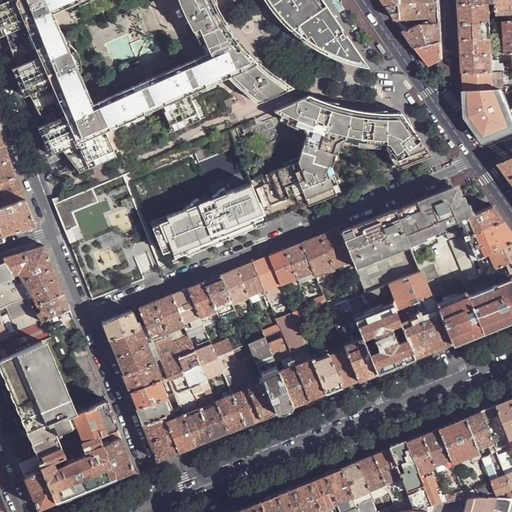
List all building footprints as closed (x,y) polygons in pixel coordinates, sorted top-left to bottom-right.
[(0,0),(0,36),(7,34),(18,66),(13,69),(25,96),(30,94),(46,124),(38,127),(51,155),(63,150),(80,172),(118,155),(107,130),(160,107),(172,132),(203,118),(192,93),(229,76),(243,89),(259,101),(293,87),(278,77),(270,71),(262,65),(248,51),(238,41),(230,28),(224,21),(200,34),(203,39),(211,50),(215,54),(105,102),(103,97),(60,0),(0,0)] [(64,0),(60,0),(103,97),(107,96),(64,0)] [(185,0),(200,34),(224,21),(216,4),(214,0),(185,0)] [(322,0),(265,0),(269,6),(290,29),(306,42),(334,57),(357,64),(363,60),(322,0)] [(382,0),(397,20),(402,20),(400,0),(382,0)] [(400,0),(402,20),(404,20),(421,19),(419,0),(400,0)] [(419,0),(421,19),(430,18),(432,24),(441,24),(439,0),(419,0)] [(511,0),(496,0),(497,3),(497,15),(511,14),(511,0)] [(489,4),(459,5),(460,16),(460,24),(490,23),(489,4)] [(401,27),(404,32),(410,29),(407,25),(404,20),(402,20),(397,20),(401,27)] [(490,23),(460,24),(461,33),(461,40),(491,39),(490,23)] [(441,31),(441,24),(432,24),(422,25),(428,45),(442,42),(441,31)] [(410,29),(404,32),(411,41),(415,48),(428,45),(422,25),(410,29)] [(491,39),(461,40),(461,49),(462,55),(492,54),(491,39)] [(428,45),(415,48),(429,66),(443,59),(442,49),(442,42),(428,45)] [(215,54),(211,50),(194,58),(107,96),(103,97),(105,102),(215,54)] [(492,54),(462,55),(462,66),(463,73),(485,72),(490,72),(493,72),(492,54)] [(490,72),(485,72),(486,90),(495,89),(501,89),(511,89),(510,71),(504,71),(500,71),(493,72),(490,72)] [(485,72),(463,73),(463,83),(464,91),(469,91),(486,90),(485,72)] [(486,90),(469,91),(469,99),(464,101),(465,117),(480,138),(488,135),(490,140),(511,132),(509,127),(511,125),(511,116),(504,98),(500,100),(495,89),(486,90)] [(501,89),(495,89),(500,100),(504,98),(501,89)] [(309,95),(299,99),(301,100),(306,102),(315,106),(327,111),(341,115),(350,117),(354,118),(368,120),(382,121),(387,121),(397,121),(424,158),(431,155),(401,113),(396,113),(383,113),(369,112),(356,110),(343,107),(330,103),(322,100),(315,97),(309,95)] [(251,184),(267,221),(285,214),(336,193),(328,174),(337,137),(350,139),(366,142),(382,143),(386,143),(387,144),(403,167),(424,158),(397,121),(387,121),(382,121),(368,120),(354,118),(350,117),(341,115),(327,111),(315,106),(306,102),(301,100),(299,99),(273,111),(277,113),(291,121),(304,127),(309,128),(296,162),(250,181),(251,184)] [(488,135),(480,138),(484,143),(490,140),(488,135)] [(5,144),(0,145),(0,163),(11,159),(5,144)] [(511,157),(499,163),(511,179),(511,157)] [(11,159),(0,163),(0,181),(17,175),(11,159)] [(0,208),(26,198),(17,175),(0,181),(0,208)] [(267,221),(251,184),(236,190),(235,189),(228,191),(228,192),(228,193),(215,198),(201,204),(188,209),(188,208),(187,208),(167,216),(169,221),(162,223),(172,248),(176,258),(187,254),(195,251),(197,250),(214,243),(222,240),(241,232),(250,228),(267,222),(267,221)] [(93,187),(92,185),(53,200),(66,231),(72,228),(78,225),(73,212),(99,201),(93,187)] [(214,195),(215,198),(228,193),(228,192),(228,191),(226,187),(223,188),(221,190),(218,192),(216,194),(214,195)] [(443,191),(396,210),(413,252),(460,233),(455,221),(460,219),(471,215),(466,204),(464,205),(462,198),(460,199),(457,191),(444,195),(443,191)] [(186,206),(187,208),(188,208),(188,209),(201,204),(199,197),(197,198),(195,200),(192,202),(190,205),(186,206)] [(0,208),(0,227),(3,235),(36,224),(26,198),(0,208)] [(498,212),(493,205),(474,213),(471,215),(460,219),(466,233),(467,236),(504,220),(498,212)] [(395,209),(341,231),(352,260),(355,266),(361,281),(365,292),(389,283),(420,270),(416,262),(413,252),(396,210),(395,209)] [(460,219),(455,221),(460,233),(462,235),(466,233),(460,219)] [(511,231),(510,229),(504,220),(467,236),(468,237),(477,258),(478,257),(488,252),(511,240),(511,231)] [(172,248),(162,223),(154,227),(164,251),(172,248)] [(330,231),(321,235),(334,267),(352,260),(341,231),(339,227),(330,231)] [(72,228),(66,231),(70,242),(76,240),(72,228)] [(311,238),(301,242),(314,271),(315,274),(334,267),(321,235),(311,238)] [(461,235),(449,240),(462,270),(470,280),(478,276),(472,260),(463,239),(461,235)] [(472,260),(477,258),(468,237),(463,239),(472,260)] [(511,240),(488,252),(495,268),(505,264),(511,261),(511,260),(511,240)] [(294,245),(286,248),(298,277),(314,271),(301,242),(294,245)] [(53,267),(45,245),(5,257),(6,260),(7,261),(15,275),(20,272),(24,280),(53,267)] [(277,252),(269,255),(281,283),(281,284),(298,277),(286,248),(277,252)] [(488,252),(478,257),(484,273),(495,268),(488,252)] [(261,258),(253,262),(265,290),(281,283),(269,255),(261,258)] [(430,256),(416,262),(420,270),(425,282),(432,279),(439,276),(430,256)] [(478,276),(484,273),(478,257),(477,258),(472,260),(478,276)] [(352,260),(334,267),(336,274),(355,266),(352,260)] [(0,263),(0,283),(16,277),(15,275),(7,261),(0,263)] [(245,265),(237,268),(249,296),(262,291),(265,290),(253,262),(245,265)] [(64,292),(53,267),(24,280),(25,281),(38,303),(64,292)] [(315,274),(318,282),(334,276),(336,275),(336,274),(334,267),(315,274)] [(228,271),(220,275),(232,301),(232,303),(249,296),(237,268),(228,271)] [(393,293),(394,297),(392,302),(395,310),(414,302),(431,296),(426,284),(425,282),(420,270),(389,283),(393,293)] [(20,272),(15,275),(16,277),(20,283),(25,281),(24,280),(20,272)] [(212,278),(204,281),(215,308),(232,301),(220,275),(212,278)] [(0,283),(0,309),(28,297),(20,283),(16,277),(0,283)] [(300,283),(298,277),(281,284),(283,290),(300,283)] [(511,281),(511,279),(511,277),(475,292),(476,295),(511,281)] [(439,279),(426,284),(431,296),(432,295),(433,295),(444,291),(439,279)] [(33,305),(38,303),(25,281),(20,283),(28,297),(33,305)] [(196,284),(188,287),(200,316),(216,310),(215,308),(204,281),(196,284)] [(365,292),(361,281),(357,283),(361,294),(365,292)] [(511,317),(511,281),(476,295),(476,296),(469,299),(482,329),(499,323),(511,317)] [(281,284),(281,283),(265,290),(266,293),(269,301),(285,294),(283,290),(281,284)] [(355,318),(361,315),(359,310),(360,309),(363,305),(393,293),(389,283),(365,292),(361,294),(347,300),(351,308),(355,318)] [(180,291),(172,294),(184,323),(200,316),(188,287),(180,291)] [(438,307),(468,295),(466,291),(436,303),(438,307)] [(70,309),(64,292),(38,303),(33,305),(42,321),(70,309)] [(156,301),(169,332),(184,325),(184,323),(172,294),(164,297),(156,301)] [(326,299),(324,294),(308,301),(310,306),(326,299)] [(419,315),(438,307),(436,303),(433,295),(432,295),(431,296),(414,302),(419,315)] [(469,335),(482,329),(469,299),(468,295),(438,307),(452,342),(469,335)] [(249,296),(232,303),(235,309),(235,310),(252,303),(249,296)] [(0,309),(0,319),(7,336),(42,321),(33,305),(28,297),(0,309)] [(310,306),(314,316),(330,310),(329,307),(326,299),(310,306)] [(351,308),(347,300),(341,302),(345,310),(351,308)] [(147,304),(139,307),(146,324),(148,329),(152,338),(169,332),(156,301),(147,304)] [(232,301),(215,308),(216,310),(219,316),(235,309),(232,303),(232,301)] [(272,307),(277,319),(293,313),(291,308),(288,301),(272,307)] [(291,308),(293,313),(310,306),(308,301),(291,308)] [(414,357),(407,338),(398,341),(395,335),(392,336),(392,334),(394,333),(391,325),(400,322),(395,310),(392,302),(361,315),(355,318),(363,336),(372,333),(378,349),(369,352),(377,372),(388,367),(414,357)] [(395,310),(400,322),(419,315),(414,302),(395,310)] [(338,313),(334,305),(329,307),(330,310),(332,315),(338,313)] [(293,313),(298,325),(314,318),(314,316),(310,306),(293,313)] [(139,307),(132,310),(139,327),(141,326),(146,324),(139,307)] [(444,345),(452,342),(438,307),(419,315),(433,349),(444,345)] [(102,322),(109,339),(139,327),(132,310),(102,322)] [(200,316),(203,323),(219,316),(216,310),(200,316)] [(282,330),(282,331),(298,325),(293,313),(277,319),(279,324),(282,330)] [(425,352),(433,349),(419,315),(400,322),(407,338),(414,357),(425,352)] [(200,316),(184,323),(184,325),(187,331),(193,329),(200,349),(195,351),(201,364),(217,357),(217,356),(212,345),(210,342),(203,323),(200,316)] [(7,336),(0,339),(0,353),(2,357),(42,340),(47,338),(51,336),(42,321),(7,336)] [(263,331),(265,337),(282,330),(279,324),(263,331)] [(296,364),(312,358),(298,325),(282,331),(284,336),(292,355),(295,364),(296,364)] [(109,339),(123,373),(155,361),(143,331),(141,326),(139,327),(109,339)] [(249,343),(265,337),(263,331),(262,328),(245,334),(249,343)] [(143,331),(155,361),(161,359),(152,338),(148,329),(143,331)] [(169,332),(152,338),(161,359),(168,376),(183,369),(184,369),(179,358),(173,343),(169,332)] [(233,349),(249,343),(245,334),(242,335),(243,338),(233,342),(232,339),(229,340),(233,349)] [(173,343),(179,358),(195,351),(189,336),(173,343)] [(284,336),(268,342),(275,359),(276,361),(285,358),(289,357),(292,355),(284,336)] [(265,337),(249,343),(254,355),(259,366),(265,363),(275,359),(268,342),(265,337)] [(370,375),(377,372),(369,352),(363,337),(344,344),(345,345),(346,348),(359,379),(370,375)] [(78,411),(47,338),(42,340),(74,413),(78,411)] [(217,356),(233,349),(229,340),(228,338),(215,344),(212,345),(217,356)] [(2,357),(1,358),(6,371),(10,380),(42,454),(44,453),(62,445),(80,438),(74,425),(69,415),(74,413),(42,340),(2,357)] [(254,355),(249,343),(233,349),(235,354),(238,362),(247,358),(254,355)] [(327,350),(330,354),(343,349),(342,346),(345,345),(344,344),(344,343),(327,350)] [(352,382),(359,379),(346,348),(343,349),(330,354),(342,385),(352,382)] [(217,357),(218,360),(228,357),(235,354),(233,349),(217,356),(217,357)] [(317,353),(319,358),(330,354),(327,350),(327,349),(317,353)] [(184,369),(183,369),(191,386),(207,379),(206,378),(201,364),(195,351),(179,358),(184,369)] [(228,357),(231,364),(238,362),(235,354),(228,357)] [(336,388),(342,385),(330,354),(319,358),(315,360),(313,361),(326,392),(336,388)] [(201,364),(206,378),(223,371),(222,368),(218,360),(217,357),(201,364)] [(218,360),(222,368),(226,366),(226,367),(229,366),(232,365),(231,364),(228,357),(218,360)] [(254,374),(247,358),(238,362),(241,368),(243,375),(245,378),(254,374)] [(320,394),(326,392),(313,361),(312,358),(296,364),(310,398),(320,394)] [(155,361),(163,378),(168,376),(161,359),(155,361)] [(265,363),(269,374),(279,370),(276,361),(275,359),(265,363)] [(123,373),(130,391),(161,379),(163,378),(155,361),(123,373)] [(304,401),(310,398),(296,364),(295,364),(292,365),(289,367),(279,370),(294,405),(304,401)] [(223,371),(227,381),(232,380),(226,367),(226,366),(222,368),(223,371)] [(229,366),(226,367),(232,380),(243,375),(241,368),(231,372),(229,366)] [(181,409),(183,414),(200,407),(194,394),(191,386),(183,369),(168,376),(172,387),(181,409)] [(287,407),(294,405),(279,370),(269,374),(263,377),(264,380),(277,412),(287,407)] [(0,384),(10,380),(6,371),(0,373),(0,384)] [(248,387),(264,380),(263,377),(261,372),(254,374),(245,378),(248,387)] [(245,378),(243,375),(232,380),(227,381),(232,394),(248,387),(245,378)] [(165,390),(172,387),(168,376),(163,378),(161,379),(165,390)] [(130,391),(137,407),(167,395),(165,390),(161,379),(130,391)] [(207,379),(191,386),(194,394),(205,390),(210,388),(207,379)] [(271,414),(277,412),(264,380),(248,387),(261,418),(271,414)] [(255,421),(261,418),(248,387),(232,394),(245,424),(255,421)] [(212,392),(210,388),(205,390),(210,403),(216,400),(214,397),(212,392)] [(205,390),(194,394),(200,407),(210,403),(205,390)] [(239,427),(245,424),(232,394),(216,400),(229,431),(239,427)] [(137,407),(143,424),(162,416),(165,415),(174,412),(167,395),(137,407)] [(502,402),(496,405),(500,414),(509,439),(511,437),(511,400),(511,398),(502,402)] [(118,427),(106,399),(101,401),(89,407),(91,411),(87,412),(85,408),(78,411),(74,413),(69,415),(74,425),(77,423),(84,439),(99,432),(100,434),(104,432),(118,427)] [(222,434),(229,431),(216,400),(210,403),(200,407),(212,438),(222,434)] [(487,409),(480,411),(484,420),(500,414),(496,405),(487,409)] [(206,440),(212,438),(200,407),(183,414),(196,444),(206,440)] [(165,415),(167,420),(183,414),(181,409),(174,412),(165,415)] [(465,417),(477,447),(489,442),(492,441),(484,420),(480,411),(470,415),(465,417)] [(190,447),(196,444),(183,414),(167,420),(180,451),(190,447)] [(170,454),(180,451),(167,420),(164,422),(162,416),(143,424),(158,460),(170,454)] [(450,423),(439,428),(450,458),(477,447),(465,417),(450,423)] [(122,437),(118,427),(104,432),(107,439),(108,442),(122,437)] [(429,432),(422,434),(434,465),(450,458),(439,428),(429,432)] [(58,500),(117,476),(103,443),(100,434),(99,432),(84,439),(83,439),(87,448),(90,447),(92,452),(92,453),(94,452),(95,454),(87,458),(86,454),(65,462),(65,464),(66,466),(57,470),(56,467),(57,467),(54,459),(66,454),(62,445),(44,453),(45,458),(40,460),(41,462),(42,465),(43,467),(58,500)] [(412,438),(406,441),(419,472),(430,468),(435,466),(434,465),(422,434),(412,438)] [(135,469),(122,437),(108,442),(107,439),(104,440),(106,443),(103,443),(117,476),(135,469)] [(396,445),(390,447),(396,462),(400,460),(404,470),(399,472),(401,476),(405,486),(406,489),(423,483),(419,472),(406,441),(396,445)] [(390,447),(374,454),(385,483),(394,479),(401,476),(399,472),(396,462),(390,447)] [(477,447),(450,458),(452,461),(478,451),(477,447)] [(364,458),(357,460),(369,489),(382,484),(385,483),(374,454),(364,458)] [(511,458),(501,463),(504,471),(505,474),(511,471),(511,458)] [(347,464),(341,467),(352,495),(352,496),(369,489),(357,460),(347,464)] [(396,462),(399,472),(404,470),(400,460),(396,462)] [(39,507),(58,500),(43,467),(25,475),(39,507)] [(331,471),(325,473),(336,501),(348,496),(352,495),(341,467),(331,471)] [(432,505),(441,504),(436,488),(439,487),(439,484),(437,485),(430,468),(419,472),(423,483),(432,505)] [(315,477),(308,480),(320,508),(332,503),(334,502),(336,501),(325,473),(315,477)] [(503,475),(490,480),(490,481),(493,488),(495,494),(505,490),(511,488),(505,474),(503,475)] [(398,489),(405,486),(401,476),(394,479),(398,489)] [(299,484),(293,486),(302,511),(308,511),(316,509),(318,508),(320,508),(308,480),(299,484)] [(490,481),(474,488),(477,495),(487,491),(493,488),(490,481)] [(423,483),(406,489),(414,509),(432,505),(423,483)] [(283,490),(277,493),(284,511),(302,511),(293,486),(283,490)] [(493,488),(487,491),(489,497),(497,497),(495,494),(493,488)] [(371,494),(369,489),(352,496),(354,500),(371,494)] [(467,500),(464,491),(450,496),(447,497),(449,502),(467,500)] [(267,497),(261,499),(265,511),(284,511),(277,493),(267,497)] [(480,498),(467,500),(465,509),(463,510),(462,511),(491,511),(493,508),(507,511),(510,501),(511,498),(507,498),(497,497),(489,497),(488,497),(488,498),(480,498)] [(228,511),(265,511),(261,499),(248,504),(231,511),(228,511)] [(357,508),(358,511),(378,511),(377,510),(374,502),(357,508)] [(397,511),(393,503),(377,510),(378,511),(391,511),(397,511)]
